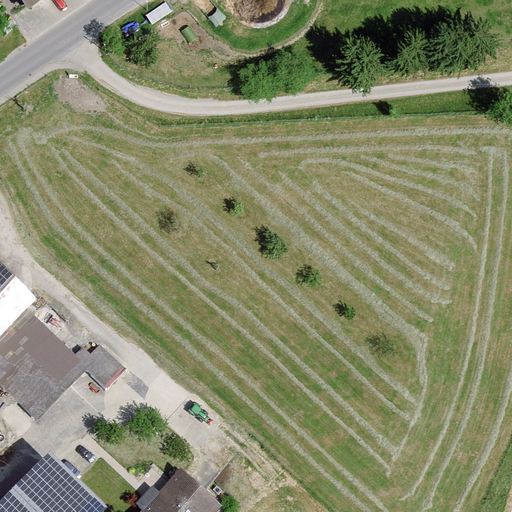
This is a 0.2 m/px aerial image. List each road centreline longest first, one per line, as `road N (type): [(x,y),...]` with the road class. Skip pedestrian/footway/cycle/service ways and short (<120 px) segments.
road 1 (track): [(67,35),(131,92),(173,107),(238,111),(511,79)]
road 2 (track): [(0,488),(43,445),(159,375),(10,244),(0,210)]
road 3 (residential): [(118,0),(0,81)]
